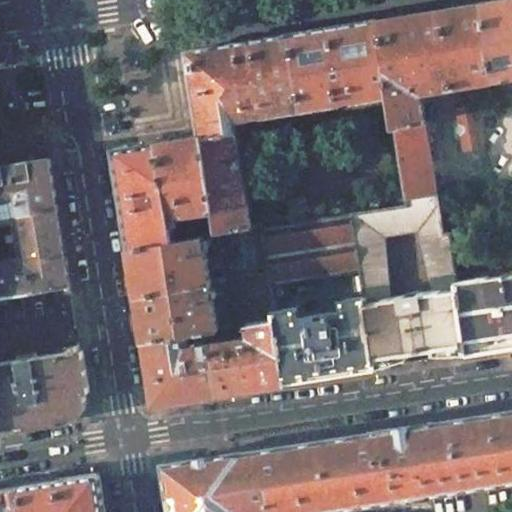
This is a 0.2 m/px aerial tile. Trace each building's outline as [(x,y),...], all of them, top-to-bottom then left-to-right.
[(493,78),(511,75),(511,0),(491,0),(481,2),(493,78)] [(481,2),(380,19),(391,95),(390,95),(406,197),(436,192),(421,90),(493,78),(481,2)] [(344,24),(291,34),(304,110),(390,95),(391,95),(380,19),(344,25),(344,24)] [(236,43),(189,51),(202,135),(203,135),(215,210),(216,213),(219,232),(221,249),(226,280),(270,274),(262,226),(262,225),(252,226),(236,122),(240,121),(241,125),(250,124),(250,119),(304,110),(291,34),(236,42),(236,43)] [(476,104),(452,108),(459,149),(482,145),(479,121),(487,109),(478,110),(476,104)] [(202,135),(159,142),(171,216),(215,210),(203,135),(202,135)] [(116,149),(131,248),(175,240),(173,229),(171,216),(159,142),(116,149)] [(502,153),(484,156),(489,184),(506,181),(502,153)] [(0,297),(70,286),(50,159),(0,166),(0,297)] [(397,360),(396,353),(445,346),(447,352),(467,353),(467,354),(469,354),(457,282),(459,281),(458,278),(450,231),(443,231),(437,192),(436,192),(406,197),(407,203),(352,212),(362,272),(365,296),(377,368),(378,368),(378,367),(397,360)] [(352,212),(262,226),(270,274),(273,298),(286,296),(284,284),(362,272),(352,212)] [(216,213),(199,216),(202,235),(219,232),(216,213)] [(193,226),(173,229),(175,240),(195,237),(193,226)] [(175,240),(131,248),(139,294),(212,282),(207,249),(211,248),(212,250),(221,249),(219,232),(202,235),(195,237),(175,240)] [(457,282),(469,354),(511,347),(511,274),(508,275),(507,273),(505,273),(505,276),(489,278),(486,277),(464,280),(463,277),(458,278),(459,281),(457,282)] [(185,334),(211,330),(224,328),(277,320),(276,311),(273,298),(270,274),(226,280),(212,282),(139,294),(146,339),(185,334)] [(297,307),(276,311),(277,320),(287,383),(377,368),(365,296),(364,296),(344,299),(346,310),(330,313),(330,312),(326,313),(327,316),(324,317),(323,311),(313,313),(313,315),(299,318),(297,307)] [(226,341),(214,343),(221,392),(287,383),(277,320),(224,328),(226,341)] [(185,334),(146,339),(152,376),(151,376),(156,404),(220,393),(221,392),(214,343),(201,345),(200,341),(193,342),(193,346),(187,347),(185,334)] [(79,345),(0,357),(0,418),(2,428),(69,417),(87,393),(79,345)] [(411,424),(374,430),(374,431),(243,451),(242,450),(165,463),(170,492),(172,511),(511,511),(511,409),(435,422),(435,421),(411,424)] [(97,473),(22,485),(25,511),(105,511),(99,474),(97,473)] [(25,511),(22,485),(0,488),(0,511),(25,511)]
